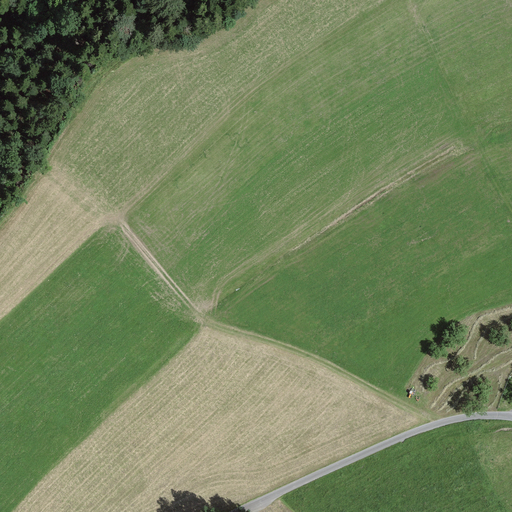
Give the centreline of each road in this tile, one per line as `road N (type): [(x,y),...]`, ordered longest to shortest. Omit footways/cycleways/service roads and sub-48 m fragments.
road 1 (track): [(121,224),(206,322),(324,364),(435,424)]
road 2 (unclassified): [(511,416),(435,424),(244,511)]
road 3 (track): [(410,3),(511,208)]
